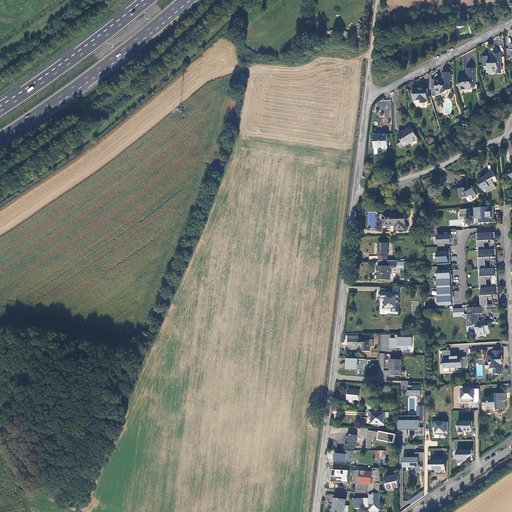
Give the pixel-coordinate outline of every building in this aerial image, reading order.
[(500,69),(499,53),(492,53),(492,57),(494,58),(491,61),(486,57),(482,57),(482,67),(487,66),(488,70),(495,70),(496,70),(497,69),(500,69)] [(474,85),(473,69),(465,69),(465,75),(462,77),(462,76),(456,78),(458,84),(456,85),(459,92),(463,90),(469,90),(470,85),(474,85)] [(435,80),(435,92),(440,92),(441,94),(446,93),(446,91),(450,90),(449,85),(448,81),(450,81),(449,73),(441,73),(442,78),(442,80),(441,81),(440,79),(435,80)] [(426,101),(425,89),(421,89),(421,88),(411,89),(412,96),(414,100),(419,101),(419,104),(423,103),(426,101)] [(402,132),(397,135),(399,138),(403,145),(416,137),(411,128),(403,133),(402,132)] [(386,148),(386,134),(373,134),(373,148),(386,148)] [(492,171),(478,179),(484,190),(485,189),(490,187),(489,185),(494,183),(492,180),(496,178),(492,171)] [(459,188),(460,197),(466,197),(471,195),(471,197),(475,194),(471,186),(468,187),(468,186),(465,187),(459,188)] [(474,213),(476,213),(476,218),(478,218),(478,223),(480,223),(480,224),(482,224),(482,222),(492,222),(492,220),(493,220),(492,206),(484,207),(474,208),(474,213)] [(473,209),(460,209),(460,217),(472,218),(473,209)] [(404,228),(404,211),(382,213),(382,223),(394,223),(394,228),(404,228)] [(495,238),(494,230),(475,231),(476,249),(478,249),(479,256),(477,256),(478,268),(480,268),(480,275),(478,275),(479,287),(481,287),(481,294),(479,294),(481,307),(483,307),(487,307),(487,297),(486,295),(492,294),(498,294),(497,286),(491,286),(486,287),(486,278),(485,275),(491,275),(497,275),(496,267),(490,267),(485,267),(484,258),(484,256),(489,256),(496,255),(495,248),(489,248),(484,248),(483,241),(483,239),(488,238),(495,238)] [(445,244),(451,244),(451,235),(436,234),(436,246),(445,246),(445,244)] [(368,256),(369,260),(386,259),(386,255),(387,255),(386,241),(377,242),(377,255),(368,256)] [(442,248),(442,251),(435,251),(435,263),(449,264),(450,248),(442,248)] [(397,261),(379,261),(378,279),(389,280),(389,269),(391,269),(391,267),(396,268),(397,261)] [(436,269),(437,278),(451,277),(450,268),(436,269)] [(437,278),(438,286),(451,286),(451,277),(437,278)] [(390,307),(392,310),(396,310),(396,303),(397,303),(397,285),(391,285),(391,291),(379,291),(378,297),(382,298),(382,307),(390,307)] [(438,286),(438,295),(452,294),(451,286),(438,286)] [(438,295),(439,304),(452,303),(452,294),(438,295)] [(483,313),(483,307),(481,307),(468,307),(468,326),(471,326),(471,329),(472,330),(476,330),(476,333),(480,333),(480,335),(485,335),(485,331),(489,331),(489,322),(484,322),(484,323),(480,323),(477,321),(477,313),(483,313)] [(389,339),(389,347),(400,347),(400,348),(406,348),(406,345),(411,345),(410,338),(402,338),(402,335),(394,335),(394,339),(389,339)] [(372,340),(358,340),(358,336),(348,336),(348,344),(361,344),(362,351),(369,351),(369,345),(372,345),(372,340)] [(450,355),(450,348),(442,349),(442,356),(439,356),(439,363),(442,363),(443,366),(449,366),(449,370),(454,370),(454,366),(465,366),(465,356),(458,356),(457,355),(450,355)] [(486,362),(489,362),(489,368),(492,368),(492,374),(501,374),(501,368),(500,368),(499,364),(502,364),(502,350),(492,350),(492,355),(486,355),(486,362)] [(400,373),(400,358),(390,357),(390,373),(400,373)] [(365,358),(345,358),(345,368),(364,369),(364,364),(365,364),(365,358)] [(401,381),(400,390),(406,390),(406,395),(420,396),(420,385),(408,385),(408,381),(401,381)] [(459,402),(478,403),(479,388),(460,387),(459,402)] [(361,390),(348,389),(348,399),(353,399),(361,400),(361,390)] [(497,407),(497,409),(503,409),(503,399),(505,399),(505,392),(492,392),(492,395),(484,395),(484,401),(485,401),(485,407),(492,408),(492,407),(497,407)] [(369,424),(384,425),(384,417),(389,417),(389,412),(369,411),(369,424)] [(424,414),(398,414),(398,428),(415,428),(415,434),(424,434),(424,426),(419,426),(419,419),(424,419),(424,414)] [(472,420),(458,419),(458,431),(464,431),(464,429),(472,429),(472,420)] [(367,430),(366,439),(394,442),(395,433),(367,430)] [(344,440),(343,449),(353,449),(353,446),(354,446),(355,434),(346,433),(345,441),(344,440)] [(390,452),(390,448),(379,449),(379,457),(379,463),(385,463),(385,452),(390,452)] [(354,450),(343,449),(343,460),(353,461),(354,450)] [(465,462),(465,456),(472,456),(472,450),(456,449),(455,462),(465,462)] [(415,456),(402,456),(402,464),(415,464),(415,470),(423,470),(423,463),(424,451),(414,451),(415,456)] [(444,458),(430,458),(430,467),(445,467),(444,458)] [(341,467),(341,465),(331,464),(330,476),(340,477),(340,467),(341,467)] [(356,469),(355,481),(367,482),(380,483),(379,467),(372,467),(371,470),(356,469)] [(388,489),(398,486),(398,475),(398,473),(385,476),(388,489)] [(369,494),(369,499),(379,497),(380,483),(367,482),(367,494),(369,494)] [(423,489),(408,499),(411,504),(423,496),(423,489)] [(378,504),(379,504),(379,497),(369,499),(369,510),(378,510),(378,504)] [(333,498),(331,511),(343,511),(345,499),(333,498)]
